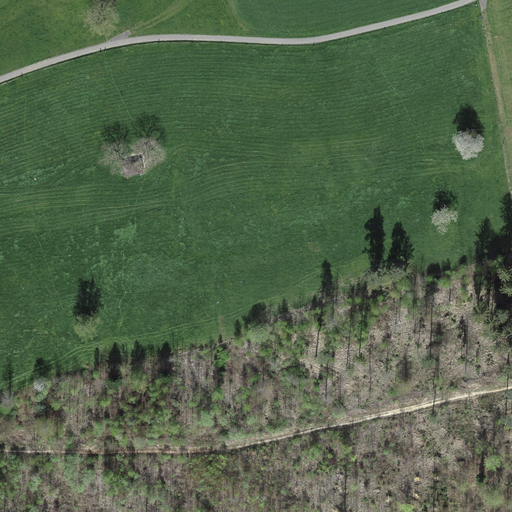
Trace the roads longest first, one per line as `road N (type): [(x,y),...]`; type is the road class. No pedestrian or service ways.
road 1 (track): [(0,450),(179,457),(511,386)]
road 2 (unclassified): [(467,0),(310,41),(119,43),(0,81)]
